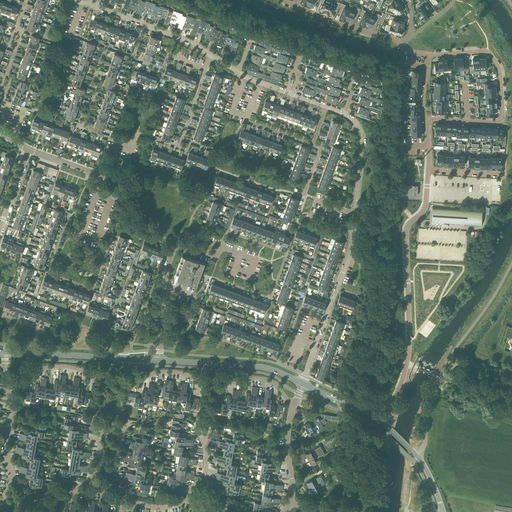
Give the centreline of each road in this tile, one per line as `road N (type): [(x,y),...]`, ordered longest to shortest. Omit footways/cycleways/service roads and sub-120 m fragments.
road 1 (residential): [(295,403),(259,379),(215,389),(174,371),(108,387),(69,366),(51,366),(8,381)]
road 2 (residential): [(345,113),(359,128),(362,148),(351,246),(302,383)]
road 3 (residential): [(379,420),(406,362),(405,238),(425,206),(427,172)]
road 4 (residential): [(430,118),(502,117),(489,53),(428,54)]
road 5 (unclassified): [(417,455),(429,402),(447,370),(463,363),(511,375)]
road 6 (tertiary): [(160,360),(4,351)]
road 7 (tertiary): [(302,383),(268,368),(160,360)]
road 8 (residential): [(76,0),(209,54)]
road 9 (residential): [(279,0),(404,44)]
